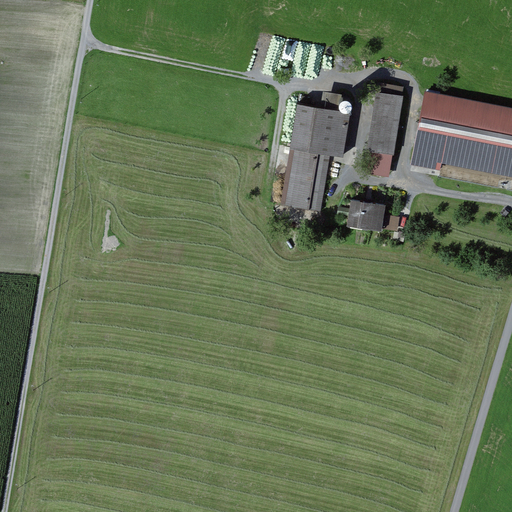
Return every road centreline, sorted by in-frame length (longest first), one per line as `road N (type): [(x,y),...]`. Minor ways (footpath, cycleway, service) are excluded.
road 1 (track): [(82,44),(319,92),(361,72),(407,80),(409,178),(511,206)]
road 2 (track): [(5,511),(90,0)]
road 3 (unclassified): [(511,316),(455,511)]
